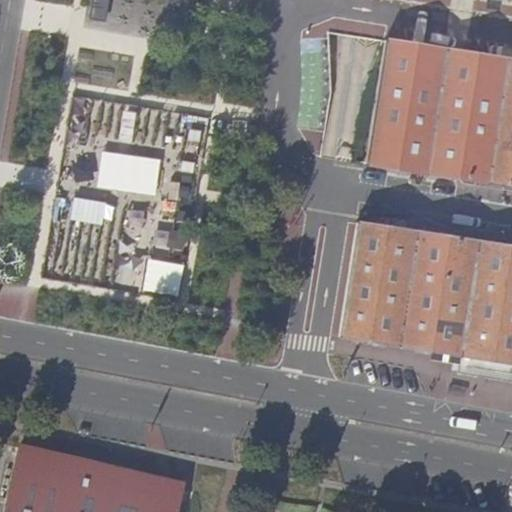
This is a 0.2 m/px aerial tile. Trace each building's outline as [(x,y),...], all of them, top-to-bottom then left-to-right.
[(93,0),(91,15),(106,18),(109,0),(93,0)] [(511,61),(391,43),(371,166),(463,180),(463,183),(468,187),(475,188),(478,185),(479,182),(503,186),(503,190),(506,194),(511,194),(511,61)] [(75,195),(70,218),(103,225),(108,201),(75,195)] [(350,288),(342,338),(511,364),(511,248),(511,249),(511,246),(507,242),(499,241),(495,243),(495,246),(472,243),(473,239),(468,235),(459,233),(456,236),(455,241),(361,226),(350,288)] [(176,511),(180,497),(183,485),(18,447),(2,511),(176,511)] [(202,511),(204,502),(180,497),(176,511),(202,511)]
